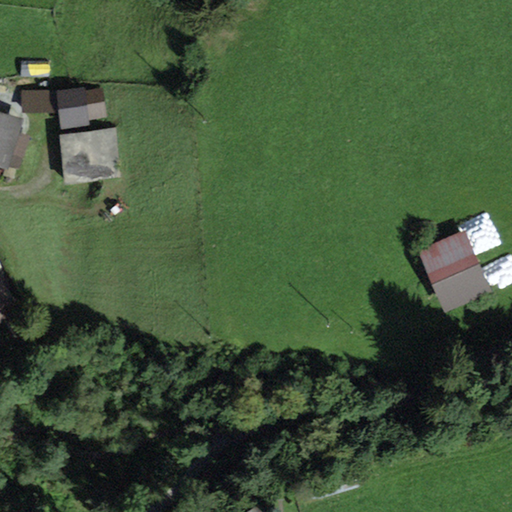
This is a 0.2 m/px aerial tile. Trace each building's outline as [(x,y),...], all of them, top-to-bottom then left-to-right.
[(107,111),(104,87),(85,90),(85,86),(55,90),(60,130),(90,126),(89,120),(103,118),(103,111),(107,111)] [(0,167),(7,169),(23,118),(0,111),(0,167)] [(122,177),(116,128),(58,134),(64,183),(122,177)] [(490,290),(464,229),(417,249),(443,311),(490,290)] [(0,323),(18,311),(0,282),(0,323)]
